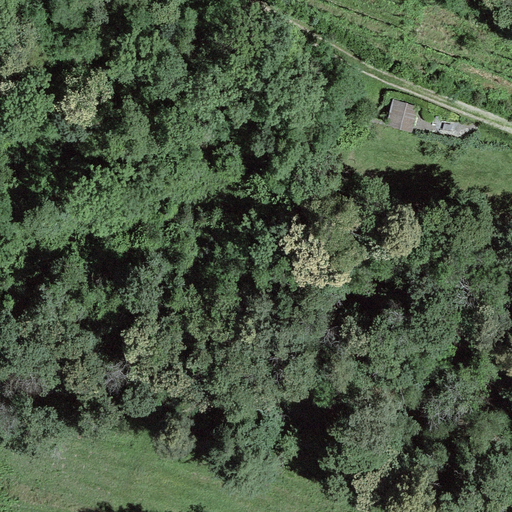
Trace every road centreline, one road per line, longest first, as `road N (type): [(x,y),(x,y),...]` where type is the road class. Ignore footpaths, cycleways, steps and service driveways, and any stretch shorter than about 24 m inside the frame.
road 1 (track): [(511,372),(405,401),(330,410),(0,366)]
road 2 (track): [(238,0),(393,82),(511,130)]
